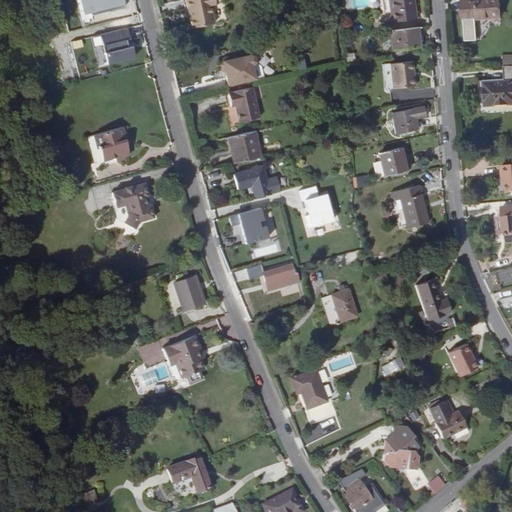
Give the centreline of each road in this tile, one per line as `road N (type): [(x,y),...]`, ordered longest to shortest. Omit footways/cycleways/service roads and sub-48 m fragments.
road 1 (residential): [(147,0),(176,127),(243,338),(295,453),(334,511)]
road 2 (residential): [(440,0),(452,166),(479,285)]
